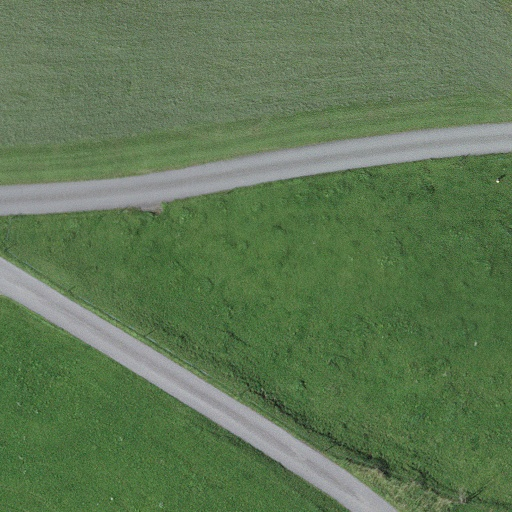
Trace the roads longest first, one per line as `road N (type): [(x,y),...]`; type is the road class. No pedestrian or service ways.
road 1 (unclassified): [(511,145),(382,155),(146,196),(0,205)]
road 2 (unclassified): [(0,279),(242,419),(372,511)]
